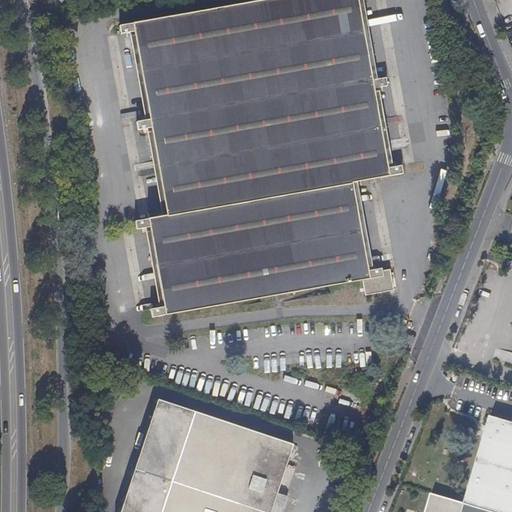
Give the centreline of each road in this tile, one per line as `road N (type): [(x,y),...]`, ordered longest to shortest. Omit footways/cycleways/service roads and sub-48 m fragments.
road 1 (unclassified): [(64,511),(65,335),(49,106),(23,0)]
road 2 (tertiary): [(511,138),(368,511)]
road 3 (primary): [(20,511),(16,320),(0,140)]
road 4 (primary): [(0,306),(6,511)]
